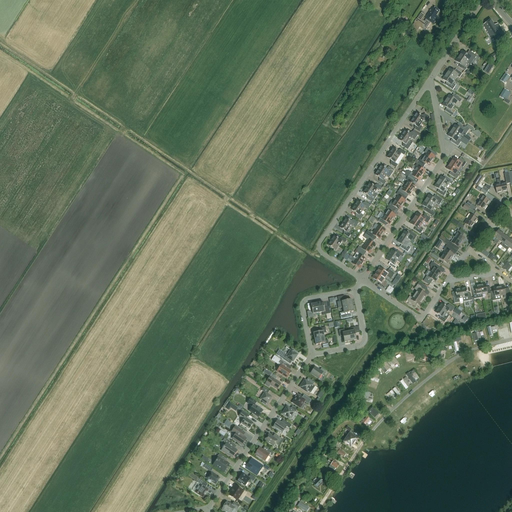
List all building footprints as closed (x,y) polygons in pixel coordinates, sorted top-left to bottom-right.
[(425,19),(426,20),(425,22),(422,20),(425,15),(421,12),(411,28),(416,32),(420,27),(425,31),(431,23),(433,24),(437,17),(436,16),(439,11),(435,8),(434,9),(432,8),(425,19)] [(495,26),(491,20),(484,25),(488,32),(487,32),(493,42),(505,34),(498,24),(495,26)] [(460,56),(468,62),(471,57),(474,59),(477,56),(469,51),(467,54),(462,51),(460,54),(461,54),(460,56)] [(464,67),(468,62),(460,56),(458,59),(457,58),(455,61),(460,64),(459,67),(465,71),(467,69),(464,67)] [(490,63),(484,71),(488,74),(494,66),(490,63)] [(446,74),(455,80),(457,77),(459,78),(462,74),(456,69),(454,72),(450,69),(446,74)] [(505,73),(500,81),(504,84),(510,76),(505,73)] [(453,83),(455,80),(446,74),(443,80),(447,83),(445,85),(453,90),(456,85),(453,83)] [(504,89),(500,97),(504,99),(509,91),(504,89)] [(446,101),(454,106),(458,101),(460,103),(462,100),(455,95),(454,98),(449,95),(446,101)] [(453,109),(454,106),(446,101),(443,106),(447,108),(445,111),(452,116),(456,111),(453,109)] [(414,118),(422,123),(424,120),(427,122),(430,118),(424,114),(423,117),(417,113),(414,118)] [(420,126),(422,123),(414,118),(410,122),(416,126),(414,129),(420,132),(423,128),(420,126)] [(455,125),(452,131),(460,136),(463,138),(465,135),(465,136),(468,131),(461,126),(459,128),(455,125)] [(405,130),(402,135),(410,141),(412,138),(415,140),(418,135),(413,132),(411,134),(405,130)] [(460,136),(452,131),(448,136),(452,139),(451,141),(458,146),(461,142),(458,139),(460,136)] [(407,145),(410,141),(402,135),(399,140),(404,144),(403,146),(408,150),(410,147),(407,145)] [(393,148),(390,153),(398,158),(401,153),(404,155),(406,153),(401,149),(399,152),(393,148)] [(426,154),(425,156),(432,161),(436,157),(432,154),(434,152),(428,148),(424,152),(426,154)] [(395,163),(398,158),(390,153),(387,157),(393,161),(391,164),(396,168),(398,165),(395,163)] [(416,159),(415,160),(424,166),(426,164),(429,166),(432,161),(425,156),(423,159),(421,158),(419,161),(416,159)] [(450,164),(459,169),(461,166),(463,168),(467,162),(460,158),(458,161),(454,158),(450,164)] [(414,162),(417,164),(415,167),(417,168),(415,171),(423,176),(426,171),(422,169),(424,166),(415,160),(414,162)] [(455,174),(459,169),(450,164),(447,169),(451,172),(449,174),(457,179),(458,177),(455,174)] [(381,165),(378,170),(386,176),(388,173),(391,175),(394,170),(389,167),(387,169),(381,165)] [(383,180),(386,176),(378,170),(375,175),(381,179),(379,182),(384,185),(386,182),(383,180)] [(423,176),(415,171),(413,173),(412,176),(416,178),(419,181),(423,176)] [(508,192),(506,184),(510,183),(508,173),(504,173),(506,183),(501,184),(502,193),(508,192)] [(476,185),(478,186),(484,178),(482,176),(476,185)] [(408,181),(405,186),(413,191),(416,186),(412,184),(414,181),(408,177),(406,180),(408,181)] [(438,182),(446,188),(448,185),(450,186),(454,182),(447,177),(446,180),(441,177),(438,182)] [(446,188),(438,182),(435,187),(439,190),(437,192),(444,197),(447,192),(444,190),(446,188)] [(370,183),(366,188),(375,193),(378,189),(381,191),(382,188),(377,184),(375,187),(370,183)] [(409,196),(413,191),(405,186),(403,188),(401,187),(398,192),(404,196),(406,193),(409,196)] [(375,193),(366,188),(363,193),(369,196),(367,199),(373,203),(378,195),(375,193)] [(398,196),(395,200),(403,205),(406,201),(403,198),(404,196),(398,192),(396,194),(398,196)] [(429,195),(426,200),(434,206),(436,203),(439,205),(443,200),(435,195),(433,198),(429,195)] [(483,196),(480,201),(487,206),(490,201),(483,196)] [(390,204),(388,206),(394,211),(396,208),(400,210),(403,205),(395,200),(392,205),(390,204)] [(431,211),(434,206),(426,200),(422,205),(427,208),(425,211),(433,217),(435,214),(431,211)] [(358,201),(355,205),(363,211),(365,208),(368,210),(371,205),(365,202),(364,204),(358,201)] [(468,201),(466,205),(475,210),(477,208),(472,205),(472,204),(468,201)] [(487,206),(480,201),(477,205),(484,210),(487,206)] [(361,214),(363,211),(355,205),(351,210),(357,214),(356,217),(361,220),(364,216),(361,214)] [(476,212),(465,205),(463,208),(467,211),(468,210),(472,213),(471,214),(474,216),(476,212)] [(388,210),(385,215),(393,220),(396,215),(393,213),(394,211),(388,206),(386,209),(388,210)] [(413,218),(422,224),(424,221),(428,224),(431,219),(424,215),(423,217),(417,213),(413,218)] [(471,214),(467,219),(475,224),(478,219),(471,214)] [(393,220),(385,215),(382,220),(380,218),(378,221),(385,225),(386,223),(390,225),(393,220)] [(346,218),(343,223),(351,228),(353,226),(356,228),(359,223),(354,219),(352,222),(346,218)] [(420,227),(422,224),(413,218),(410,224),(416,227),(414,230),(421,234),(424,229),(420,227)] [(475,224),(467,219),(464,224),(472,229),(475,224)] [(348,233),(351,228),(343,223),(340,228),(345,232),(344,234),(349,238),(351,235),(348,233)] [(379,225),(375,230),(383,235),(386,230),(379,225)] [(383,235),(375,230),(373,233),(371,231),(370,232),(368,231),(366,234),(375,240),(376,237),(380,240),(383,235)] [(499,241),(504,234),(499,230),(494,237),(496,239),(494,242),(497,245),(499,241)] [(405,231),(401,237),(410,242),(412,239),(414,241),(417,236),(411,232),(409,234),(405,231)] [(454,238),(462,243),(465,238),(456,232),(454,234),(456,235),(454,238)] [(368,240),(365,245),(373,250),(376,245),(373,242),(375,240),(366,234),(363,237),(368,240)] [(504,244),(509,238),(504,234),(499,241),(502,244),(501,246),(503,247),(504,245),(504,244)] [(334,236),(332,239),(340,245),(342,241),(345,243),(347,241),(342,237),(340,240),(334,236)] [(410,242),(401,237),(398,242),(402,245),(400,247),(408,252),(411,248),(408,245),(410,242)] [(459,248),(462,243),(454,238),(451,243),(445,239),(443,242),(457,252),(460,248),(459,248)] [(508,248),(511,243),(511,240),(509,238),(504,244),(504,245),(503,247),(505,249),(507,251),(509,249),(509,248),(508,248)] [(336,251),(340,245),(332,239),(328,245),(336,251)] [(365,255),(366,253),(366,252),(370,254),(373,250),(365,245),(362,249),(359,247),(357,250),(365,255)] [(451,259),(454,254),(455,255),(457,252),(447,245),(443,250),(445,251),(443,254),(451,259)] [(356,259),(363,264),(367,259),(363,257),(365,255),(357,250),(357,249),(354,252),(356,254),(355,255),(357,256),(356,259)] [(389,255),(397,261),(400,256),(403,258),(404,255),(398,251),(396,253),(392,250),(389,255)] [(451,259),(443,254),(440,259),(448,264),(451,259)] [(394,265),(397,261),(389,255),(386,260),(390,262),(388,265),(395,269),(397,267),(394,265)] [(363,264),(356,259),(352,264),(360,269),(363,264)] [(433,269),(431,272),(439,277),(442,272),(439,271),(441,268),(432,262),(432,263),(430,265),(431,268),(433,269)] [(377,273),(385,279),(386,276),(391,279),(394,274),(388,270),(387,273),(380,268),(377,273)] [(435,282),(439,277),(431,272),(428,277),(427,276),(423,281),(430,285),(433,280),(435,282)] [(373,278),(380,283),(378,285),(383,289),(387,284),(383,281),(385,279),(377,273),(373,278)] [(427,295),(426,294),(428,291),(427,288),(419,283),(414,289),(417,291),(415,295),(423,300),(427,295)] [(486,284),(480,285),(482,294),(488,293),(488,295),(491,294),(491,292),(490,287),(487,287),(486,284)] [(483,298),(482,294),(480,285),(475,286),(475,289),(472,290),(474,299),(483,298)] [(494,291),(491,292),(491,294),(492,301),(501,299),(500,296),(501,296),(499,287),(493,288),(494,291)] [(467,288),(461,289),(463,298),(466,298),(467,301),(472,300),(471,294),(468,295),(467,288)] [(459,299),(463,298),(461,289),(455,290),(457,297),(454,297),(455,303),(460,303),(459,299)] [(423,300),(415,295),(412,298),(410,296),(407,301),(414,306),(416,303),(420,306),(423,300)] [(338,297),(339,302),(337,302),(338,308),(343,308),(352,306),(351,299),(345,301),(344,296),(338,297)] [(323,302),(317,303),(319,313),(322,312),(323,315),(330,314),(329,308),(324,308),(323,302)] [(315,314),(319,313),(317,303),(311,304),(312,311),(307,312),(308,318),(316,317),(315,314)] [(442,303),(438,308),(447,313),(449,311),(451,312),(452,312),(454,308),(449,305),(448,307),(442,303)] [(352,306),(343,308),(344,313),(340,313),(341,319),(351,317),(350,312),(354,312),(352,306)] [(449,315),(447,313),(438,308),(435,313),(441,317),(439,319),(444,323),(446,320),(448,318),(449,315)] [(501,334),(509,334),(508,323),(501,323),(501,334)] [(313,333),(314,339),(324,337),(323,334),(326,333),(325,327),(319,329),(320,332),(313,333)] [(348,331),(350,341),(356,340),(355,334),(360,333),(358,327),(351,328),(352,331),(348,331)] [(344,343),(350,341),(348,331),(345,332),(344,329),(338,330),(340,337),(343,336),(344,343)] [(325,341),(324,337),(314,339),(315,345),(322,344),(323,349),(329,347),(328,340),(325,341)] [(458,339),(453,342),(456,350),(461,347),(458,339)] [(290,350),(287,355),(279,350),(276,355),(281,358),(286,362),(289,364),(291,361),(293,362),(298,355),(293,352),(293,351),(292,351),(290,350)] [(421,359),(421,360),(426,362),(427,361),(429,356),(428,356),(429,355),(425,353),(425,354),(423,354),(421,359)] [(393,362),(389,357),(386,359),(392,366),(396,363),(395,361),(393,362)] [(287,378),(291,372),(287,369),(286,368),(284,367),(286,364),(280,360),(278,363),(281,365),(276,372),(283,376),(283,375),(287,378)] [(382,369),(386,373),(392,366),(386,362),(382,366),(384,367),(382,369)] [(324,377),(327,372),(321,368),(320,371),(314,367),(311,373),(319,378),(321,375),(324,377)] [(374,372),(372,380),(379,382),(380,379),(378,378),(379,374),(374,372)] [(277,378),(272,374),(266,382),(277,389),(281,384),(275,380),(277,378)] [(307,392),(308,391),(310,393),(314,387),(313,386),(315,384),(313,382),(311,384),(305,380),(300,387),(307,392)] [(267,404),(272,397),(267,394),(269,391),(263,387),(261,390),(264,393),(260,400),(263,402),(262,403),(265,405),(266,404),(267,404)] [(387,399),(390,402),(398,396),(392,389),(390,392),(392,394),(387,399)] [(364,390),(363,393),(364,394),(363,400),(372,403),(374,399),(369,397),(370,392),(364,390)] [(293,400),(292,403),(293,404),(300,408),(304,402),(308,404),(311,400),(303,395),(301,397),(297,395),(293,400)] [(258,417),(263,411),(254,405),(256,402),(251,398),(247,403),(252,407),(249,411),(258,417)] [(282,414),(289,419),(294,412),(295,413),(297,410),(292,406),(290,409),(287,407),(282,414)] [(378,412),(372,407),(368,412),(373,417),(378,412)] [(249,429),(253,423),(246,419),(248,416),(242,412),(239,416),(243,419),(241,423),(249,429)] [(365,425),(370,419),(367,416),(364,420),(362,418),(359,423),(361,424),(362,423),(365,425)] [(232,423),(227,420),(224,424),(226,426),(226,427),(229,428),(232,423)] [(273,427),(281,433),(286,426),(289,428),(291,425),(285,421),(283,424),(278,420),(273,427)] [(243,432),(235,427),(232,430),(233,431),(234,432),(232,434),(232,435),(234,436),(232,439),(242,445),(246,439),(242,436),(242,435),(243,432)] [(264,440),(273,446),(275,443),(278,445),(282,439),(276,435),(274,438),(269,434),(264,440)] [(350,445),(355,439),(349,435),(344,441),(350,445)] [(226,439),(226,440),(224,439),(223,441),(226,444),(221,451),(232,458),(237,451),(230,446),(232,443),(226,439)] [(259,448),(255,454),(265,461),(269,454),(272,456),(274,453),(269,449),(267,452),(259,448)] [(346,454),(339,450),(337,448),(334,451),(344,458),(346,454)] [(225,458),(219,454),(217,457),(218,458),(213,465),(217,468),(220,470),(220,469),(224,472),(229,465),(223,461),(225,458)] [(340,464),(333,460),(330,458),(328,461),(331,463),(329,467),(334,471),(335,469),(336,469),(340,464)] [(249,466),(247,469),(257,476),(263,467),(252,459),(248,465),(249,466)] [(210,472),(211,472),(213,469),(205,464),(203,467),(210,472)] [(208,480),(207,481),(210,483),(211,482),(215,485),(220,478),(211,472),(210,472),(206,478),(208,480)] [(242,473),(237,481),(241,484),(241,483),(245,486),(248,482),(249,483),(251,480),(253,482),(255,478),(250,475),(248,477),(242,473)] [(200,484),(195,492),(203,498),(208,490),(205,488),(207,485),(198,478),(196,482),(200,484)] [(312,483),(313,484),(317,488),(318,489),(323,484),(323,483),(323,482),(319,478),(317,480),(316,479),(312,483)] [(237,501),(243,491),(235,485),(228,495),(237,501)] [(222,509),(227,511),(231,511),(234,508),(237,510),(239,506),(234,502),(232,506),(226,502),(221,510),(222,509)] [(305,511),(306,511),(309,508),(300,502),(297,507),(305,511)]
